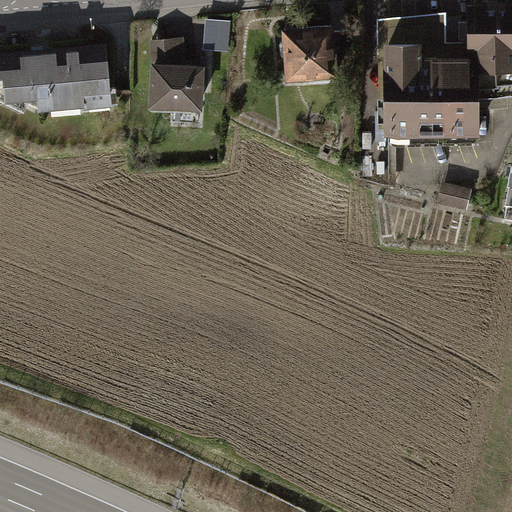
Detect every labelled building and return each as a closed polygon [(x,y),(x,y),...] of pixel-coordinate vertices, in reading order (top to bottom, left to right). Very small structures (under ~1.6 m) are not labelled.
[(459,38),(446,38),(446,47),(470,47),(470,63),(480,63),(481,96),(511,92),(511,0),(468,0),(469,20),(460,20),(459,38)] [(378,125),(384,125),(384,128),(389,129),(389,139),(476,138),(476,128),(481,128),(481,96),(480,63),(470,63),(470,47),(446,47),(446,38),(446,8),(377,15),(378,125)] [(231,18),(204,16),(201,47),(228,48),(231,18)] [(338,22),(287,26),(291,78),(342,74),(338,22)] [(183,35),(150,38),(151,57),(146,102),(150,103),(149,107),(174,110),(172,120),(199,122),(200,106),(202,107),(204,61),(186,59),(183,35)] [(0,94),(23,106),(28,98),(43,105),(80,101),(81,105),(117,100),(116,84),(109,85),(105,39),(37,45),(0,48),(0,94)] [(511,155),(510,169),(508,168),(503,199),(506,199),(504,211),(511,212),(511,155)] [(469,188),(441,181),(436,200),(464,207),(469,188)]
